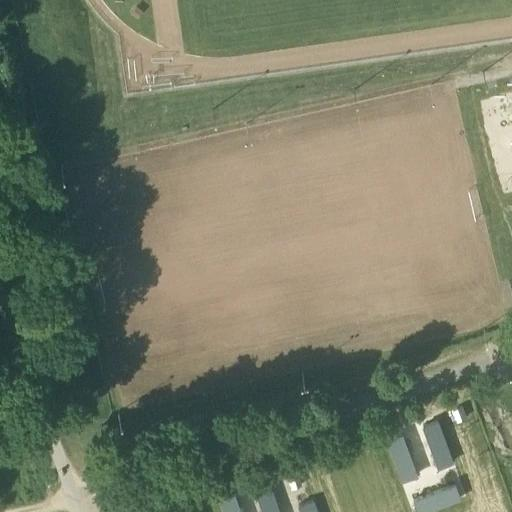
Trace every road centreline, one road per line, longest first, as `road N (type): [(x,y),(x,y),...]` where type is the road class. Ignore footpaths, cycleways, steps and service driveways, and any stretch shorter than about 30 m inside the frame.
road 1 (track): [(72,501),(488,354)]
road 2 (unclassified): [(75,511),(0,300)]
